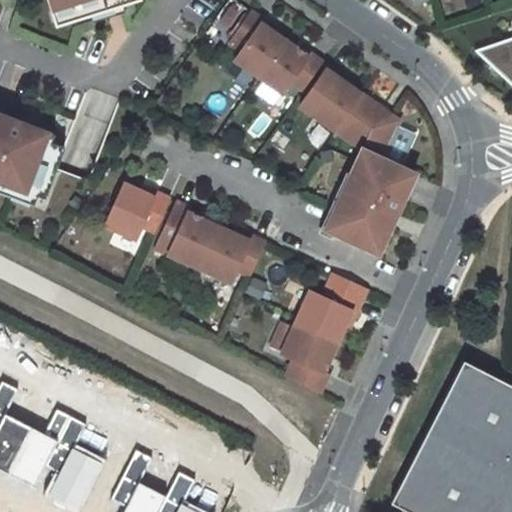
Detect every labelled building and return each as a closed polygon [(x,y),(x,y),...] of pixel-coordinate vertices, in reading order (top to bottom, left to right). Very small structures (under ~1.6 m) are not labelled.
[(52,0),(55,8),(70,4),(73,13),(119,0),(52,0)] [(73,13),(70,4),(55,8),(58,17),(73,13)] [(261,76),(287,39),(265,25),(267,21),(253,10),(231,36),(246,47),(237,60),(261,76)] [(511,35),(485,44),(502,96),(511,93),(511,35)] [(305,90),(325,61),(313,54),(311,56),(287,39),(261,76),(285,94),(296,83),(305,90)] [(349,78),(332,67),(304,107),(341,133),(367,97),(346,82),(349,78)] [(405,124),(367,97),(341,133),(365,150),(346,190),(352,192),(345,207),(339,204),(336,212),(338,213),(330,234),(382,259),(421,176),(389,160),(405,124)] [(0,182),(41,199),(66,134),(0,108),(0,182)] [(108,225),(139,240),(145,227),(158,234),(174,198),(162,192),(159,196),(145,190),(128,182),(108,225)] [(159,196),(162,192),(147,185),(145,190),(159,196)] [(202,269),(221,227),(192,212),(194,208),(179,200),(156,248),(202,269)] [(238,235),(221,227),(202,269),(232,283),(237,271),(252,278),(267,246),(268,244),(254,238),(252,242),(238,235)] [(254,238),(240,231),(238,235),(252,242),(254,238)] [(314,292),(298,326),(344,347),(359,318),(363,320),(370,304),(366,302),(330,286),(325,297),(314,292)] [(344,347),(298,326),(286,353),(297,358),(287,380),(323,399),(333,378),(329,375),(344,347)] [(511,511),(511,384),(463,359),(390,501),(410,511),(511,511)] [(19,389),(2,381),(0,384),(0,429),(6,416),(19,389)] [(59,442),(6,416),(0,429),(0,469),(37,487),(47,464),(59,442)] [(85,425),(71,418),(59,442),(47,464),(61,471),(73,448),(85,425)] [(78,511),(104,463),(73,448),(61,471),(47,498),(76,511),(78,511)] [(153,459),(136,451),(113,498),(129,506),(140,484),(153,459)] [(194,479),(178,471),(166,496),(157,511),(177,511),(182,505),(194,479)] [(157,511),(166,496),(140,484),(129,506),(126,511),(157,511)]
